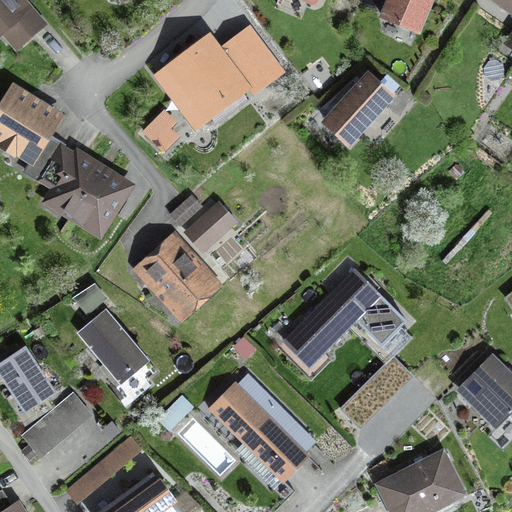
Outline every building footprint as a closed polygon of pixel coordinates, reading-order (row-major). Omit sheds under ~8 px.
[(0,0),(0,42),(4,39),(19,58),(51,31),(34,13),(23,0),(0,0)] [(116,0),(121,12),(149,0),(116,0)] [(391,0),(383,21),(422,37),(436,0),(391,0)] [(511,0),(481,0),(511,20),(511,37),(505,47),(511,51),(511,0)] [(208,36),(160,73),(197,120),(245,84),(208,36)] [(371,74),(327,127),(353,149),(398,97),(371,74)] [(14,88),(0,112),(0,148),(36,169),(66,118),(14,88)] [(147,129),(163,145),(175,133),(167,125),(173,119),(164,111),(147,129)] [(138,188),(64,145),(39,188),(51,194),(41,210),(104,246),(138,188)] [(193,193),(168,212),(178,224),(203,206),(193,193)] [(220,206),(187,236),(208,259),(241,229),(220,206)] [(175,238),(135,275),(183,328),(224,291),(175,238)] [(329,296),(358,323),(381,344),(405,318),(353,270),(329,296)] [(358,323),(329,296),(283,346),(312,373),(358,323)] [(81,340),(125,392),(153,368),(109,316),(81,340)] [(0,371),(0,376),(27,416),(57,396),(27,353),(0,371)] [(511,377),(495,361),(461,396),(499,433),(511,420),(511,377)] [(415,383),(394,362),(339,418),(359,439),(415,383)] [(236,390),(212,417),(286,485),(311,458),(236,390)] [(72,399),(21,444),(40,465),(91,420),(72,399)] [(132,438),(65,489),(75,502),(142,451),(132,438)] [(445,455),(380,490),(391,511),(445,511),(469,499),(445,455)] [(163,482),(118,511),(173,511),(181,507),(163,482)]
